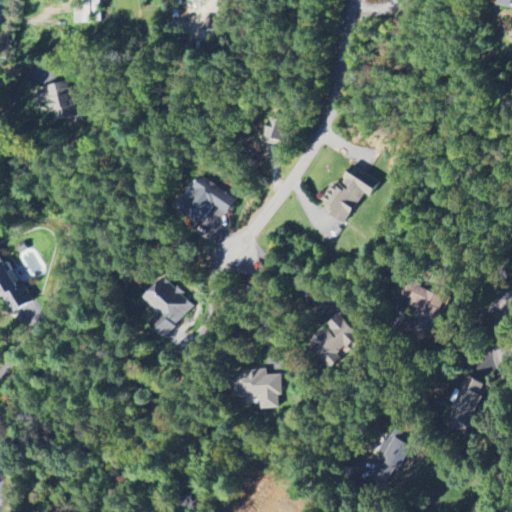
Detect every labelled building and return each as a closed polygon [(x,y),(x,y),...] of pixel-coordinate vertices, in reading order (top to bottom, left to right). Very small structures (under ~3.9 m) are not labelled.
[(37,90),(42,111),(52,109),(55,123),(82,118),(74,82),(37,90)] [(265,141),(283,147),(290,123),(272,118),(265,141)] [(380,184),(351,165),(322,208),(346,224),(366,195),(370,198),(380,184)] [(237,200),(205,179),(182,213),(200,226),(214,206),(227,214),(237,200)] [(0,254),(0,295),(1,295),(13,314),(32,303),(2,254),(0,254)] [(197,308),(166,277),(144,298),(157,311),(147,320),(166,339),(197,308)] [(418,310),(413,322),(435,330),(447,298),(416,287),(408,307),(418,310)] [(315,351),(331,368),(362,338),(340,315),(316,338),(322,345),(315,351)] [(281,374),(254,375),(254,382),(246,382),(247,400),(261,400),(262,410),(283,409),(281,374)] [(467,436),(489,386),(467,376),(445,426),(467,436)]
